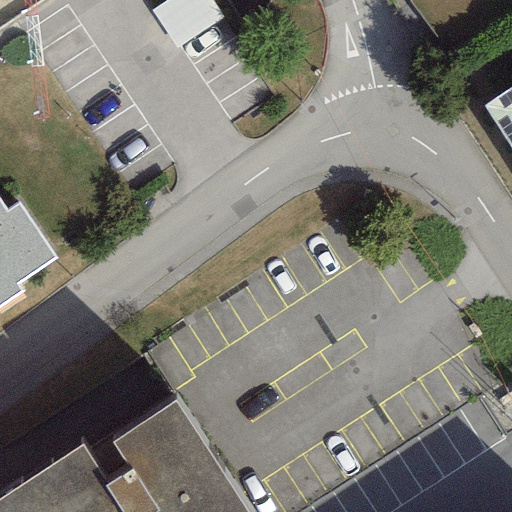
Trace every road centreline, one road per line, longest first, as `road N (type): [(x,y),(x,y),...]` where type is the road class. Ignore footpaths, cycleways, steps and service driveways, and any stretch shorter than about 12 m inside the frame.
road 1 (unclassified): [(377,139),(346,142),(304,165),(0,378)]
road 2 (unclassified): [(511,272),(439,165),(411,144),(377,139)]
road 3 (unclassified): [(377,139),(372,86),(343,0)]
